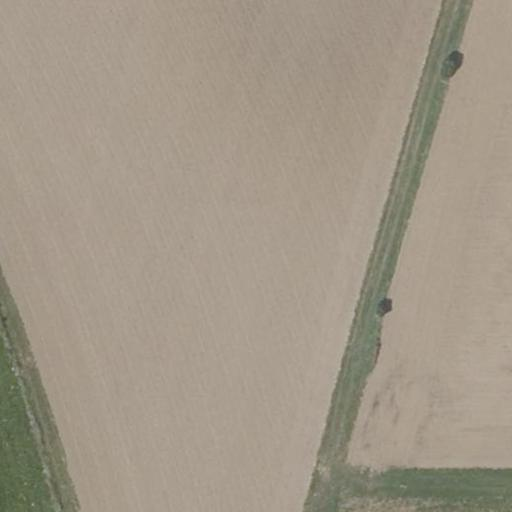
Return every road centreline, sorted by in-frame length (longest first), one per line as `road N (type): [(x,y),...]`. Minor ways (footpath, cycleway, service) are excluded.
road 1 (track): [(324,511),(461,0)]
road 2 (track): [(65,511),(0,289)]
